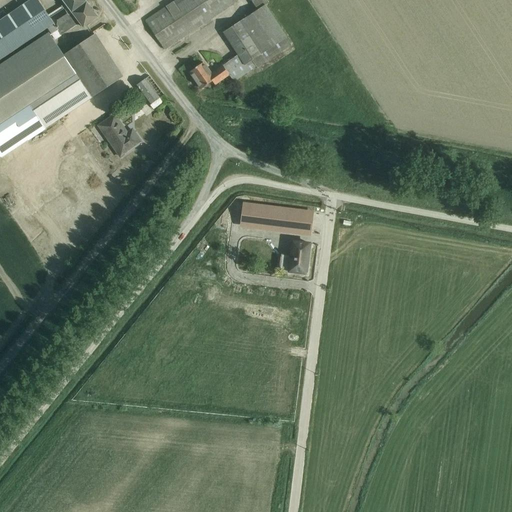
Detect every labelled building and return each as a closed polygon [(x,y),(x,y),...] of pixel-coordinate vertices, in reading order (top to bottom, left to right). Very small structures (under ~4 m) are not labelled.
[(68,15),(86,2),(84,0),(61,0),(65,5),(48,16),(37,0),(29,0),(0,20),(0,60),(28,42),(46,30),(54,24),(54,25),(57,29),(70,19),(68,15)] [(177,0),(145,22),(164,50),(238,2),(236,0),(177,0)] [(202,63),(189,73),(201,89),(203,88),(208,85),(212,81),(215,85),(229,75),(234,83),(256,67),(257,69),(291,46),(266,5),(267,4),(267,2),(265,0),(250,0),(257,10),(223,33),(237,55),(225,64),(225,63),(212,72),(204,61),(202,63)] [(57,29),(54,25),(48,29),(55,40),(79,23),(84,29),(98,17),(86,2),(68,15),(70,19),(57,29)] [(76,75),(63,56),(49,33),(0,65),(0,156),(1,158),(28,140),(29,142),(46,130),(45,129),(30,106),(76,75)] [(63,56),(76,75),(92,98),(123,77),(95,34),(91,37),(63,56)] [(30,106),(45,129),(92,98),(76,75),(30,106)] [(150,106),(161,97),(164,95),(150,76),(136,87),(150,106)] [(161,97),(150,106),(154,111),(165,103),(161,97)] [(114,115),(99,126),(120,157),(141,143),(135,134),(132,136),(129,132),(127,134),(114,115)] [(243,202),(240,227),(310,236),(313,211),(243,202)] [(281,254),(279,270),(288,271),(287,273),(308,275),(312,242),(291,240),(289,255),(281,254)]
